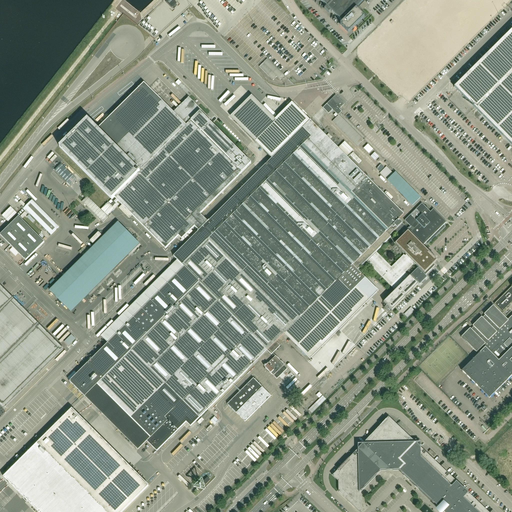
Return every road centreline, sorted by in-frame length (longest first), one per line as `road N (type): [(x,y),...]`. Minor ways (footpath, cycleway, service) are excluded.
road 1 (primary): [(511,234),(282,462)]
road 2 (primary): [(292,474),(511,255)]
road 3 (unclassified): [(480,199),(288,0)]
road 4 (unknown): [(446,260),(312,404)]
